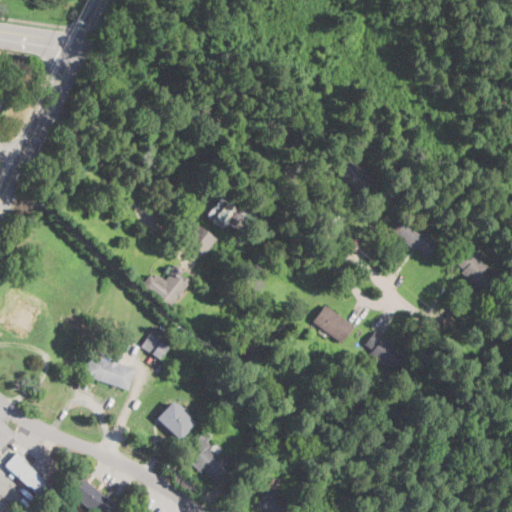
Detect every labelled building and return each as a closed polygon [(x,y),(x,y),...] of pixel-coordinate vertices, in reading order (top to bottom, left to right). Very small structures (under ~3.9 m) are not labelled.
[(371,193),(364,199),(335,171),(350,156),(379,184),(371,193)] [(237,210),(242,214),(251,202),(257,208),(239,231),(227,222),(223,228),(207,216),(221,198),(237,210)] [(439,244),(426,258),(414,247),(411,250),(391,231),(407,213),(439,244)] [(193,222),(214,236),(203,253),(182,239),(193,222)] [(496,275),(480,292),(460,272),(462,270),(451,259),(466,245),(496,275)] [(177,275),(178,276),(180,274),(184,279),(172,297),(173,298),(167,309),(145,291),(158,275),(162,279),(169,271),(169,268),(171,265),(176,264),(180,267),(180,271),(177,275)] [(18,296),(39,306),(38,308),(43,310),(39,318),(34,316),(29,328),(33,330),(29,337),(25,336),(24,337),(1,326),(2,323),(0,322),(0,319),(2,313),(6,315),(9,309),(12,310),(13,308),(10,307),(13,302),(15,303),(18,296)] [(353,326),(340,344),(311,322),(324,305),(353,326)] [(90,326),(86,333),(78,329),(82,322),(90,326)] [(397,367),(394,371),(370,353),(371,351),(364,345),(375,331),(406,355),(397,367)] [(167,347),(159,359),(141,347),(141,346),(149,334),(167,347)] [(256,343),(251,354),(239,349),(244,338),(256,343)] [(90,353),(106,359),(107,354),(120,359),(118,364),(133,369),(126,390),(84,376),(83,375),(90,353)] [(77,364),(71,375),(59,368),(63,359),(64,357),(77,364)] [(171,402),(174,405),(177,403),(192,417),(189,420),(194,424),(179,440),(156,418),(171,402)] [(228,467),(214,482),(203,471),(201,473),(188,461),(196,454),(188,447),(204,430),(211,436),(206,441),(208,444),(206,446),(228,467)] [(51,488),(41,500),(4,465),(16,452),(24,459),(22,461),(51,488)] [(118,508),(114,511),(92,511),(65,488),(78,473),(118,508)] [(291,506),(285,511),(272,511),(266,506),(265,508),(258,502),(261,498),(257,494),(266,484),(291,506)]
